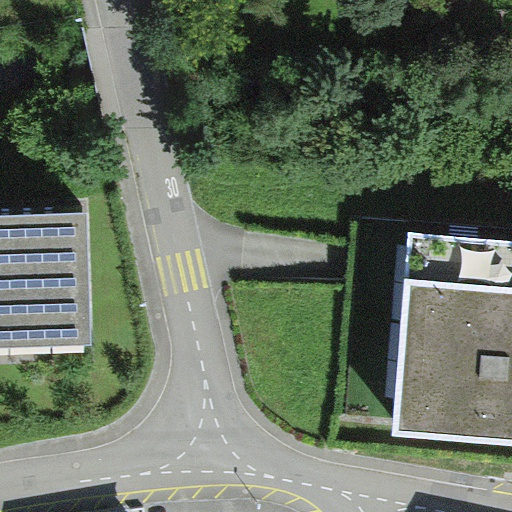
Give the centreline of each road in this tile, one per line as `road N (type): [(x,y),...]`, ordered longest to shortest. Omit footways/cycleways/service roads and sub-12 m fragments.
road 1 (residential): [(214,468),(180,271),(113,0)]
road 2 (residential): [(214,468),(0,487)]
road 3 (residential): [(377,497),(214,468)]
